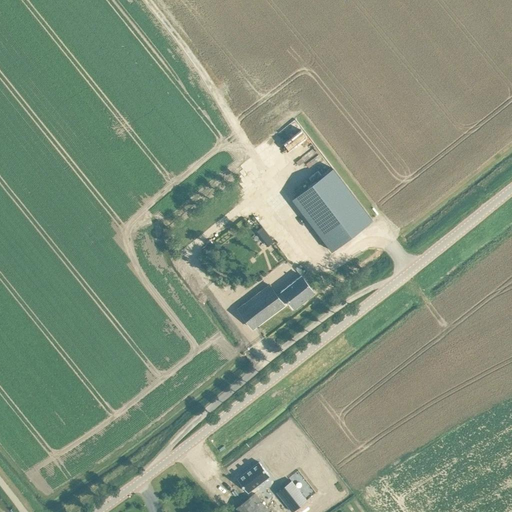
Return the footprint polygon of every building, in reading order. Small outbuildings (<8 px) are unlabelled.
[(261,147),(276,163),(290,151),(275,134),(261,147)] [(313,157),(290,173),(302,189),(325,172),(313,157)] [(332,168),(292,199),(327,246),(332,252),(349,238),(372,221),(371,219),(332,168)] [(276,231),(270,236),(276,244),(282,238),(276,231)] [(269,246),(274,242),(267,235),(262,239),(269,246)] [(294,308),(314,292),(301,275),(276,295),(269,285),(237,309),(252,328),(288,301),(294,308)] [(259,462),(237,479),(248,492),(269,475),(259,462)] [(306,499),(292,481),(277,492),(292,511),(306,499)] [(281,511),(263,491),(248,503),(252,508),(247,511),(281,511)]
